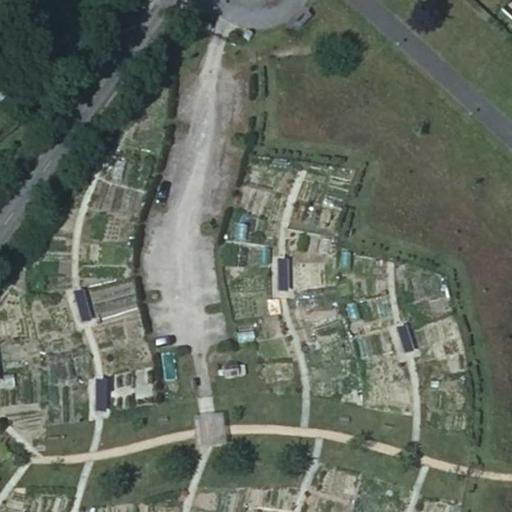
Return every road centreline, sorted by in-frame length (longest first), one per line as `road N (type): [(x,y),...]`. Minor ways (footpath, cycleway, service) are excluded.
road 1 (tertiary): [(169,0),(0,231)]
road 2 (track): [(511,149),(358,0)]
